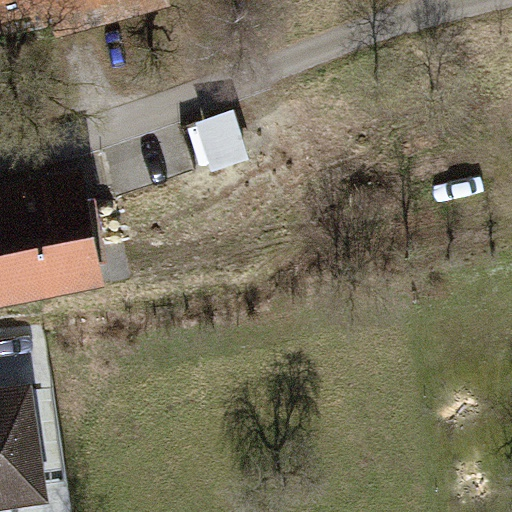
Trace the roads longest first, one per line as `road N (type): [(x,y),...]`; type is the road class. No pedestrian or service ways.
road 1 (residential): [(0,151),(291,63)]
road 2 (track): [(291,63),(488,0)]
